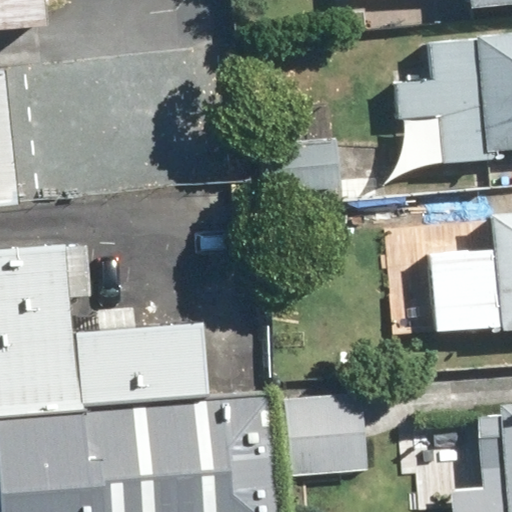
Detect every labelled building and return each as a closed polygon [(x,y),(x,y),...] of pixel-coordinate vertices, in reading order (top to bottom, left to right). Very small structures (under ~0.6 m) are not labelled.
[(0,0),(0,26),(39,23),(36,0),(0,0)] [(421,113),(425,162),(487,157),(486,149),(511,146),(511,34),(416,41),(418,77),(378,80),(381,116),(421,113)] [(0,65),(0,201),(17,200),(2,65),(0,65)] [(415,253),(420,326),(511,320),(511,208),(477,211),(479,248),(415,253)] [(0,243),(0,407),(78,400),(69,329),(58,239),(0,243)] [(69,329),(78,400),(207,388),(198,315),(69,329)] [(78,400),(0,407),(0,511),(266,511),(254,384),(207,388),(78,400)] [(270,395),(278,477),(354,470),(347,388),(270,395)] [(435,487),(436,511),(511,511),(511,403),(483,406),(485,434),(458,436),(462,485),(435,487)]
